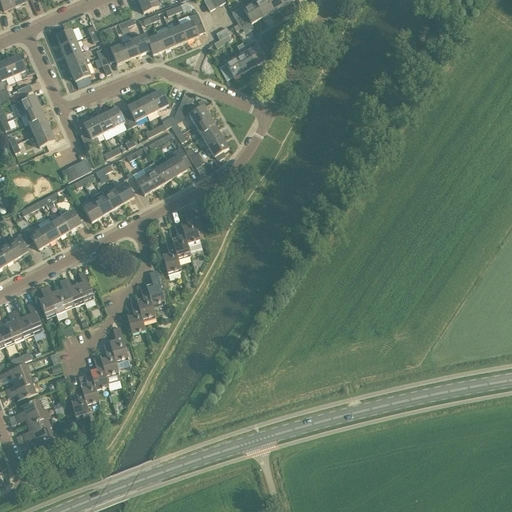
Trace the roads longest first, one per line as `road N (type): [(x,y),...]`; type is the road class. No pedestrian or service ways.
road 1 (residential): [(269,117),(160,71),(59,110),(26,31)]
road 2 (primary): [(258,439),(397,400),(511,380)]
road 3 (primary): [(60,511),(258,439)]
road 4 (residential): [(269,117),(226,176),(135,226)]
road 5 (residential): [(70,359),(87,352),(141,272),(135,226)]
road 6 (residential): [(135,226),(0,295)]
road 7 (residential): [(332,0),(269,117)]
